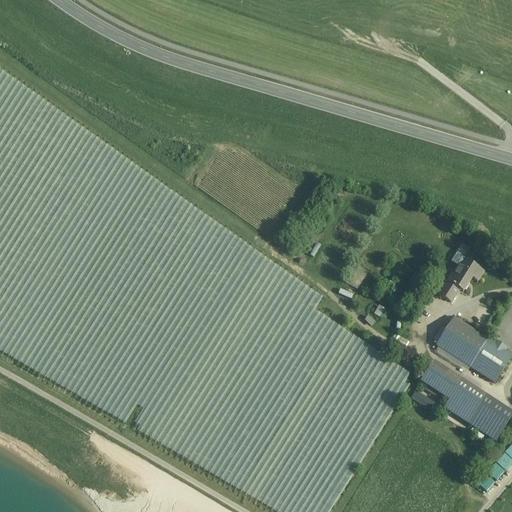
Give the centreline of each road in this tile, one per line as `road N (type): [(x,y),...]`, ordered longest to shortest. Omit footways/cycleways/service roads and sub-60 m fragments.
road 1 (secondary): [(511,162),(161,60),(54,0)]
road 2 (track): [(242,511),(0,371)]
road 3 (track): [(511,140),(419,64)]
